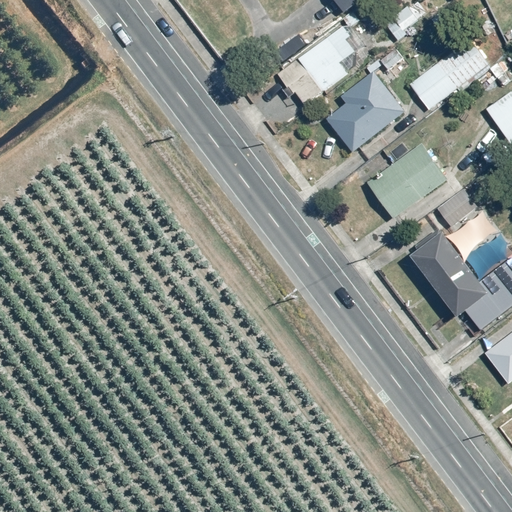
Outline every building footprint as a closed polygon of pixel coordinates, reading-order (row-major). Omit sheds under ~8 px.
[(362,0),(337,0),(347,12),(362,0)] [(434,22),(417,0),(387,22),(404,45),(434,22)] [(373,53),(348,22),(283,74),(308,105),(353,69),(373,53)] [(490,63),(471,39),(412,84),(431,109),(490,63)] [(407,111),(376,72),(349,93),(354,99),(329,119),(356,152),(407,111)] [(511,142),(511,90),(487,107),(511,143),(511,142)] [(451,180),(424,142),(368,181),(395,219),(451,180)] [(473,211),(461,196),(442,211),(455,226),(473,211)] [(473,267),(447,232),(416,256),(465,320),(471,315),(482,330),(511,307),(511,246),(508,241),(473,267)] [(511,334),(489,353),(511,382),(511,334)]
